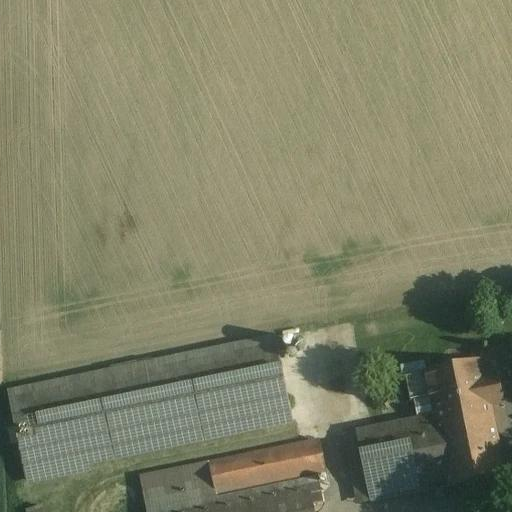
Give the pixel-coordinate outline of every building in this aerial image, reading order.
[(275,339),(9,395),(26,478),(292,423),(275,339)] [(481,362),(426,373),(426,374),(407,378),(412,403),(414,403),(431,399),(435,418),(440,440),(495,429),(491,408),(503,405),(497,375),(484,378),(481,362)] [(431,399),(414,403),(418,421),(418,422),(435,418),(431,399)] [(495,429),(440,440),(435,418),(418,422),(418,421),(345,436),(358,500),(448,482),(450,488),(505,476),(495,429)] [(319,442),(140,479),(146,511),(314,511),(314,506),(323,504),(317,476),(326,474),(319,442)]
